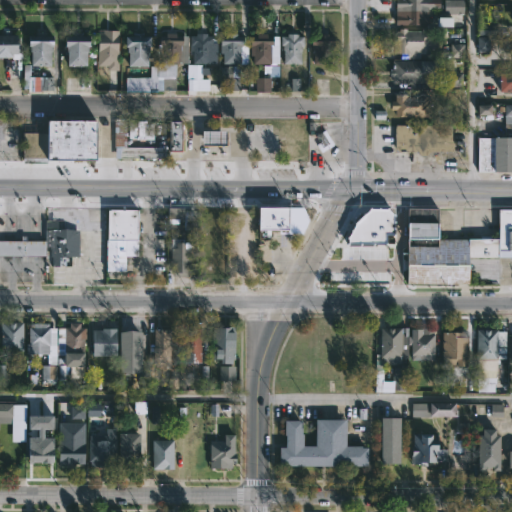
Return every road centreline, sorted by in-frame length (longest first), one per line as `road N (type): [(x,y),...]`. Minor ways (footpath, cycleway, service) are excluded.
road 1 (residential): [(511,497),(0,495)]
road 2 (tertiary): [(511,305),(0,304)]
road 3 (residential): [(356,107),(0,105)]
road 4 (residential): [(258,511),(266,354),(345,192)]
road 5 (primary): [(284,192),(0,191)]
road 6 (residential): [(345,192),(355,173),(357,0)]
